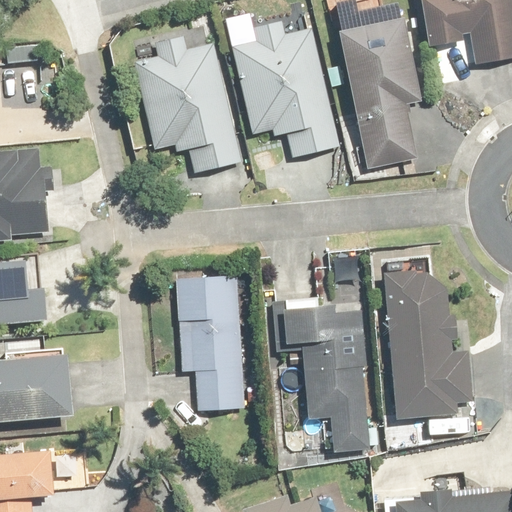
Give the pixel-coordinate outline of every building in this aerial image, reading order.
[(258,0),(234,0),(238,19),(261,15),(258,0)] [(511,0),(423,0),(431,47),(468,41),(471,63),(511,56),(511,0)] [(424,101),(409,17),(342,30),(368,168),(420,159),(410,103),(424,101)] [(338,146),(314,29),(287,34),(284,24),(255,30),(257,41),(238,44),(256,132),(275,128),(277,137),(290,134),(294,155),(338,146)] [(243,162),(214,43),(188,49),(186,37),(157,44),(160,56),(137,62),(158,149),(177,144),(179,153),(191,150),(196,173),(243,162)] [(4,44),(3,65),(47,66),(47,44),(4,44)] [(0,240),(14,241),(14,234),(50,233),(48,171),(36,171),(36,154),(0,155),(0,240)] [(28,262),(0,263),(0,322),(51,320),(49,288),(30,289),(28,262)] [(447,290),(429,270),(386,273),(395,418),(457,414),(456,401),(475,400),(472,350),(453,351),(453,340),(461,340),(460,316),(449,316),(447,290)] [(245,277),(180,278),(182,370),(197,370),(198,410),(248,409),(245,277)] [(372,450),(365,307),(321,309),(321,299),(288,300),(290,343),(306,342),(310,420),(333,419),(335,452),(372,450)] [(0,361),(0,420),(75,416),(71,356),(0,361)] [(31,511),(31,498),(56,496),(53,452),(20,454),(20,446),(3,447),(4,455),(0,455),(0,511),(31,511)] [(401,511),(390,511),(389,511),(511,511),(511,490),(439,493),(439,500),(401,502),(401,511)] [(321,511),(318,499),(293,506),(290,495),(246,508),(247,511),(321,511)]
